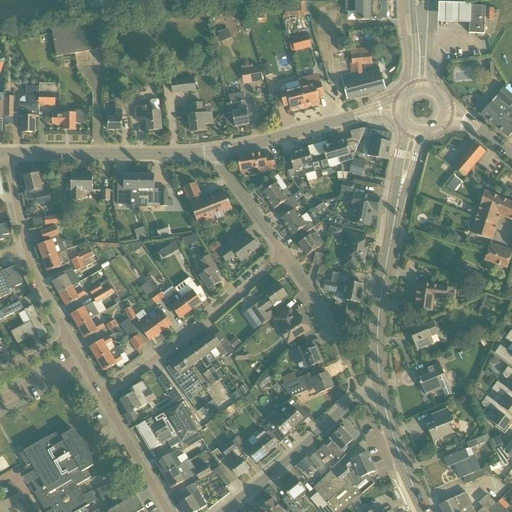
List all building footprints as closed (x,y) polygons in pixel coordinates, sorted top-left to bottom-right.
[(345,0),(346,12),(357,11),(357,20),(371,20),(371,19),(381,19),(381,0),(345,0)] [(309,1),(281,3),(282,18),(306,16),(310,15),(309,1)] [(264,7),(250,8),(250,19),(265,19),(264,7)] [(450,8),(439,8),(438,27),(450,27),(469,27),(470,9),(450,8)] [(485,10),(470,9),(469,27),(469,36),(484,37),(485,10)] [(51,28),(57,57),(106,48),(101,19),(51,28)] [(228,28),(218,32),(222,42),(232,38),(228,28)] [(291,53),(310,47),(306,33),(287,39),(291,53)] [(338,38),(339,52),(348,51),(346,37),(338,38)] [(351,50),(352,65),(372,63),(371,48),(351,50)] [(270,63),(263,65),(266,76),(273,74),(270,63)] [(260,67),(253,68),(256,82),(263,81),(260,67)] [(358,72),(351,74),(341,77),(343,84),(347,99),(386,89),(381,74),(359,79),(358,72)] [(312,75),(298,79),(300,87),(301,87),(302,95),(306,108),(312,106),(311,105),(319,103),(318,98),(324,96),(320,81),(314,82),(312,75)] [(172,94),(196,91),(194,78),(170,81),(172,94)] [(55,106),(55,99),(56,99),(56,94),(58,94),(58,83),(39,83),(39,95),(39,105),(55,106)] [(306,108),(302,95),(301,87),(300,87),(281,92),(285,106),(290,105),(292,110),(300,108),(300,109),(306,108)] [(491,123),(494,126),(504,114),(505,114),(509,109),(510,109),(511,106),(511,94),(504,87),(496,96),(496,97),(491,102),(481,114),(488,120),(491,123)] [(244,101),(243,98),(242,93),(229,95),(230,104),(226,104),(228,114),(232,113),(235,127),(250,124),(246,107),(245,101),(244,101)] [(39,95),(29,95),(29,105),(19,105),(19,116),(22,117),(21,132),(35,133),(36,117),(39,117),(39,105),(39,95)] [(3,101),(3,116),(14,115),(14,98),(14,96),(3,96),(3,101)] [(116,98),(116,105),(116,117),(108,117),(108,130),(122,130),(122,118),(131,118),(127,105),(124,99),(116,98)] [(162,130),(160,112),(159,101),(157,100),(152,100),(150,102),(151,107),(135,108),(136,121),(146,120),(147,131),(162,130)] [(203,115),(202,103),(192,104),(193,115),(189,116),(191,132),(205,131),(204,125),(213,124),(212,114),(203,115)] [(502,132),(508,138),(511,133),(511,110),(510,109),(509,109),(505,114),(504,114),(494,126),(499,129),(499,130),(501,132),(502,132)] [(76,111),(75,113),(53,113),(52,125),(64,125),(64,130),(76,130),(76,124),(84,124),(85,111),(84,111),(84,112),(76,111)] [(362,137),(365,129),(363,128),(350,132),(353,141),(347,143),(346,140),(341,142),(340,138),(333,140),(338,158),(355,153),(362,137)] [(368,129),(366,137),(363,155),(370,156),(370,157),(387,160),(391,143),(390,143),(392,134),(368,129)] [(328,161),(338,158),(333,140),(327,141),(328,145),(323,147),(325,155),(319,157),(322,168),(329,166),(328,161)] [(469,150),(480,159),(486,152),(475,143),(469,150)] [(309,149),(299,152),(305,175),(315,172),(314,170),(320,168),(317,157),(311,159),(309,149)] [(469,150),(453,168),(464,177),(480,159),(469,150)] [(299,152),(289,155),(292,164),(286,166),(290,177),(296,175),(297,177),(305,175),(299,152)] [(258,173),(275,170),(272,156),(266,157),(265,153),(238,157),(240,171),(258,168),(258,173)] [(362,175),(365,163),(353,160),(350,172),(362,175)] [(25,177),(28,192),(35,191),(36,194),(36,195),(38,205),(51,202),(48,192),(42,193),(41,189),(42,189),(39,174),(32,175),(32,173),(25,175),(26,177),(25,177)] [(71,174),(71,178),(67,178),(67,191),(71,191),(71,200),(82,200),(83,191),(93,191),(93,175),(71,174)] [(139,199),(139,175),(124,175),(124,189),(124,192),(117,192),(117,205),(124,205),(124,202),(127,202),(130,199),(139,199)] [(154,207),(154,206),(161,206),(161,192),(154,192),(154,189),(155,189),(155,175),(139,175),(139,199),(147,199),(147,207),(154,207)] [(263,193),(269,202),(283,192),(277,184),(278,183),(275,177),(257,190),(261,195),(263,193)] [(354,183),(343,181),(340,193),(352,195),(354,183)] [(198,203),(191,206),(198,222),(231,209),(225,193),(201,202),(199,196),(201,196),(196,183),(183,188),(188,201),(196,197),(198,203)] [(287,189),(283,192),(269,202),(274,209),(282,204),(286,209),(296,202),(287,189)] [(500,215),(511,219),(511,203),(484,191),(483,192),(485,193),(481,205),(501,214),(500,215)] [(354,193),(352,206),(352,207),(354,207),(351,223),(369,226),(372,211),(377,212),(380,198),(354,193)] [(281,219),(287,227),(301,218),(295,210),(299,207),(296,202),(286,209),(289,213),(281,219)] [(323,203),(314,210),(318,214),(327,207),(323,203)] [(497,226),(500,215),(501,214),(481,205),(476,219),(497,226)] [(57,216),(45,217),(46,225),(58,224),(57,216)] [(304,235),(307,232),(314,228),(311,223),(306,226),(301,218),(287,227),(293,236),(301,230),(304,234),(303,234),(304,235)] [(497,226),(476,219),(471,234),(492,241),(497,226)] [(332,223),(331,223),(329,232),(338,234),(342,231),(343,226),(338,224),(332,223)] [(38,246),(43,259),(64,251),(56,227),(41,232),(45,243),(38,246)] [(144,228),(135,231),(136,235),(138,242),(148,241),(145,232),(144,228)] [(318,239),(320,237),(316,232),(310,236),(299,244),(307,256),(322,245),(318,239)] [(353,245),(351,252),(347,251),(344,269),(356,272),(358,262),(362,263),(365,261),(367,251),(365,250),(364,247),(367,235),(351,232),(350,240),(353,245)] [(236,255),(241,262),(250,256),(249,255),(259,248),(257,245),(257,243),(254,239),(253,239),(251,237),(242,243),(238,237),(240,235),(240,236),(241,235),(241,234),(218,250),(226,262),(236,255)] [(507,268),(510,259),(511,253),(511,251),(490,244),(484,261),(507,268)] [(72,261),(74,266),(89,259),(94,256),(91,248),(78,254),(80,257),(72,261)] [(64,251),(43,259),(48,272),(61,267),(61,266),(70,263),(66,250),(64,251)] [(316,252),(313,264),(320,266),(323,255),(316,252)] [(218,267),(209,255),(198,263),(204,272),(200,276),(210,290),(221,281),(213,271),(218,267)] [(92,264),(89,259),(74,266),(76,271),(92,264)] [(11,294),(7,285),(12,283),(14,287),(22,284),(14,266),(1,272),(0,270),(0,268),(0,294),(0,295),(1,298),(11,294)] [(64,275),(53,282),(60,294),(72,287),(80,282),(72,269),(63,273),(64,275)] [(343,300),(360,303),(363,285),(347,282),(348,275),(335,273),(334,283),(325,282),(324,290),(345,294),(343,300)] [(190,278),(185,283),(184,282),(186,285),(178,291),(176,288),(175,289),(191,311),(192,310),(193,311),(198,308),(197,307),(202,302),(198,296),(202,293),(200,290),(197,291),(196,290),(198,288),(190,277),(190,278)] [(165,297),(152,279),(147,282),(154,292),(160,301),(165,297)] [(446,299),(448,287),(418,283),(415,309),(433,311),(435,298),(446,299)] [(93,297),(103,291),(99,284),(89,289),(93,297)] [(274,307),(281,302),(280,301),(287,296),(279,284),(265,294),(267,297),(258,303),(251,308),(262,325),(269,320),(264,312),(273,306),(274,307)] [(111,286),(103,291),(93,297),(96,303),(114,293),(113,291),(114,291),(111,286)] [(76,293),(72,287),(60,294),(67,306),(79,299),(79,298),(86,295),(83,290),(76,293)] [(172,297),(167,301),(172,307),(171,307),(180,319),(191,311),(175,289),(169,293),(172,297)] [(160,301),(154,292),(149,296),(155,304),(160,301)] [(0,310),(0,319),(22,308),(19,301),(4,309),(0,310)] [(71,315),(78,327),(91,319),(99,314),(93,303),(71,315)] [(32,336),(31,335),(36,332),(39,339),(47,334),(42,325),(43,324),(41,322),(40,322),(32,306),(24,310),(30,321),(10,332),(17,344),(32,336)] [(124,310),(130,321),(137,318),(131,307),(124,310)] [(152,321),(161,333),(172,325),(163,313),(158,307),(153,310),(158,317),(152,321)] [(287,344),(310,330),(301,316),(297,319),(290,309),(274,320),(280,329),(278,331),(287,344)] [(271,311),(265,315),(269,320),(275,316),(271,311)] [(147,314),(141,319),(136,322),(141,329),(149,341),(161,333),(152,321),(147,314)] [(95,326),(91,319),(78,327),(85,339),(98,332),(97,331),(104,327),(101,322),(95,326)] [(127,319),(119,323),(127,337),(135,332),(127,319)] [(115,320),(106,325),(109,331),(118,325),(115,320)] [(412,331),(414,336),(412,337),(417,351),(435,344),(431,336),(438,333),(433,322),(412,331)] [(215,358),(219,355),(220,355),(222,358),(225,355),(227,358),(234,353),(226,341),(221,345),(213,333),(202,341),(210,353),(211,353),(215,358)] [(138,335),(130,341),(137,350),(145,344),(138,335)] [(90,347),(97,359),(116,348),(110,337),(103,341),(103,340),(90,347)] [(235,337),(229,343),(235,349),(242,343),(235,337)] [(205,357),(210,353),(202,341),(192,349),(200,360),(206,368),(216,383),(221,379),(211,366),(212,366),(205,357)] [(511,353),(500,345),(495,353),(511,365),(511,353)] [(116,348),(97,359),(104,371),(116,364),(123,360),(121,356),(125,354),(120,346),(116,348)] [(308,368),(323,362),(317,347),(307,351),(305,346),(291,351),(296,365),(305,361),(308,368)] [(190,368),(200,360),(192,349),(182,356),(190,368)] [(235,353),(235,361),(249,360),(248,353),(235,353)] [(451,353),(445,355),(448,363),(454,360),(451,353)] [(180,355),(175,359),(176,360),(171,364),(178,374),(173,378),(184,393),(192,388),(187,382),(196,376),(190,368),(182,356),(181,356),(180,355)] [(429,373),(417,378),(420,385),(421,385),(426,396),(442,389),(445,396),(452,393),(448,382),(441,385),(437,378),(444,375),(439,362),(427,367),(429,373)] [(511,392),(511,369),(508,367),(502,375),(511,381),(511,388),(510,391),(511,392)] [(211,386),(216,383),(206,368),(201,372),(211,386)] [(304,385),(305,387),(307,390),(316,387),(319,394),(334,388),(327,373),(318,377),(316,371),(297,379),(284,384),(282,386),(289,393),(304,387),(303,386),(304,385)] [(294,373),(282,378),(282,379),(284,384),(297,379),(294,373)] [(172,384),(165,374),(159,379),(166,388),(172,384)] [(491,377),(486,384),(492,388),(497,381),(491,377)] [(511,392),(510,391),(497,381),(492,389),(504,399),(500,405),(499,405),(511,414),(511,392)] [(134,411),(141,407),(148,403),(142,392),(147,389),(143,382),(132,388),(133,389),(125,393),(126,394),(126,393),(128,396),(121,401),(128,414),(125,416),(125,415),(130,424),(130,423),(138,418),(134,411)] [(476,388),(472,393),(477,396),(481,391),(476,388)] [(252,394),(245,400),(249,404),(256,399),(252,394)] [(511,414),(499,405),(500,405),(487,396),(481,404),(494,413),(489,420),(496,426),(495,427),(505,434),(511,425),(509,424),(511,420),(511,414)] [(278,410),(283,415),(294,427),(301,421),(303,423),(310,417),(297,403),(293,398),(278,410)] [(171,449),(179,444),(197,434),(196,432),(198,431),(202,428),(192,411),(190,411),(185,401),(181,403),(155,418),(157,423),(151,426),(150,423),(146,425),(145,422),(136,427),(139,432),(140,431),(151,451),(159,446),(161,444),(162,445),(168,441),(172,447),(171,448),(171,449)] [(207,405),(212,411),(218,407),(213,401),(207,405)] [(431,415),(434,423),(426,426),(433,442),(453,434),(448,424),(453,422),(448,408),(431,415)] [(272,433),(276,438),(280,443),(288,436),(286,434),(294,427),(283,415),(273,424),(272,422),(267,427),(272,433)] [(321,449),(328,457),(333,452),(329,448),(334,443),(341,451),(342,450),(344,452),(348,448),(346,446),(353,440),(342,428),(330,439),(331,440),(325,445),(321,449)] [(100,511),(99,509),(94,511),(88,511),(86,507),(89,505),(88,504),(77,485),(91,477),(87,469),(94,466),(90,453),(88,453),(85,447),(86,447),(85,446),(84,446),(81,441),(83,439),(73,430),(66,434),(63,429),(24,451),(25,452),(20,455),(29,470),(26,472),(28,475),(26,476),(26,477),(27,477),(30,482),(29,483),(30,483),(32,482),(38,493),(36,494),(35,493),(45,511),(100,511)] [(247,452),(256,463),(269,454),(268,453),(276,446),(265,431),(256,438),(259,442),(253,447),(251,445),(246,449),(247,452)] [(202,441),(197,434),(179,444),(183,451),(202,441)] [(469,449),(490,440),(488,434),(467,443),(469,449)] [(491,439),(495,448),(504,444),(500,435),(491,439)] [(239,437),(232,442),(240,452),(246,447),(239,437)] [(495,450),(500,462),(502,467),(509,464),(508,462),(511,457),(511,438),(503,451),(502,447),(495,450)] [(240,452),(232,442),(221,451),(226,457),(232,453),(238,460),(229,467),(238,478),(249,469),(244,463),(247,461),(240,452)] [(212,453),(219,462),(225,458),(217,449),(212,453)] [(182,465),(178,458),(182,456),(179,450),(169,455),(156,462),(164,475),(182,465)] [(460,479),(463,477),(480,470),(474,456),(469,458),(466,450),(444,459),(448,468),(448,467),(455,464),(457,467),(456,468),(460,479)] [(313,488),(317,493),(332,511),(340,511),(362,494),(375,484),(367,475),(376,471),(367,452),(351,459),(352,461),(334,475),(331,471),(313,488)] [(324,464),(322,462),(315,454),(310,459),(319,468),(324,464)] [(305,459),(297,466),(303,472),(310,466),(305,459)] [(182,465),(164,475),(171,489),(184,482),(184,481),(193,476),(186,463),(182,465)] [(195,473),(199,480),(212,472),(208,465),(195,473)] [(215,471),(221,478),(227,486),(234,481),(228,474),(221,466),(215,471)] [(466,484),(475,480),(492,473),(490,466),(480,470),(463,477),(466,484)] [(306,492),(305,491),(306,491),(295,478),(283,488),(289,496),(293,501),(293,500),(299,496),(300,497),(303,497),(306,495),(306,492)] [(143,511),(142,511),(144,510),(136,496),(127,502),(117,485),(109,490),(106,485),(105,485),(108,490),(100,495),(109,511),(108,511),(143,511)] [(207,506),(207,505),(200,493),(193,497),(188,488),(175,495),(184,511),(196,511),(200,510),(207,506)] [(478,511),(475,511),(465,492),(439,505),(442,511),(487,511),(496,504),(487,495),(478,503),(483,508),(478,511)] [(332,511),(317,493),(311,499),(321,511),(332,511)] [(300,511),(302,511),(293,500),(293,501),(289,496),(283,501),(291,511),(300,511)] [(498,502),(503,507),(505,509),(509,505),(502,498),(498,502)] [(283,511),(273,499),(263,506),(262,505),(254,511),(283,511)] [(489,511),(497,511),(503,507),(498,502),(489,511)]
